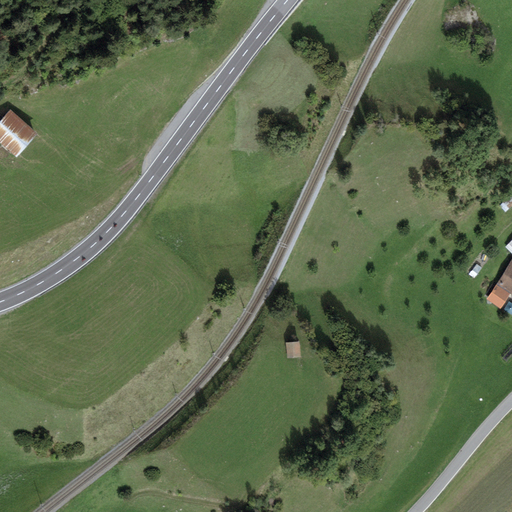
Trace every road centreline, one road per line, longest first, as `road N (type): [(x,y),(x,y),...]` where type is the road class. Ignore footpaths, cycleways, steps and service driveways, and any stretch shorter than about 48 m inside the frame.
road 1 (primary): [(287,0),(105,234),(40,284),(0,302)]
road 2 (track): [(17,107),(105,170),(122,170),(149,151),(164,161)]
road 3 (unclassified): [(415,511),(511,400)]
